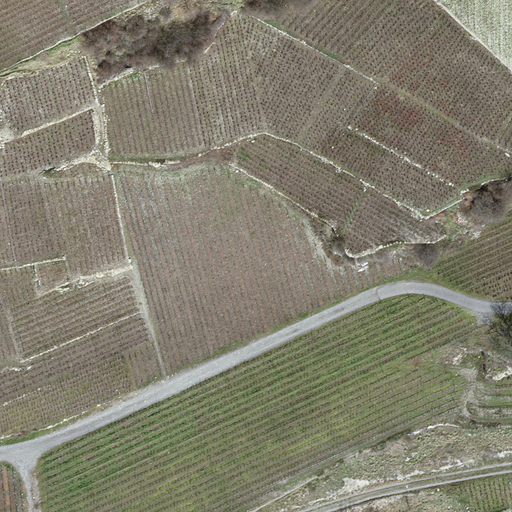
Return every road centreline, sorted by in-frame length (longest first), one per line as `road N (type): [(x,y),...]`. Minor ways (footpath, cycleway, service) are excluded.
road 1 (track): [(0,457),(20,455),(377,294),(418,286),(467,303),(511,303)]
road 2 (track): [(336,511),(461,468),(511,466)]
